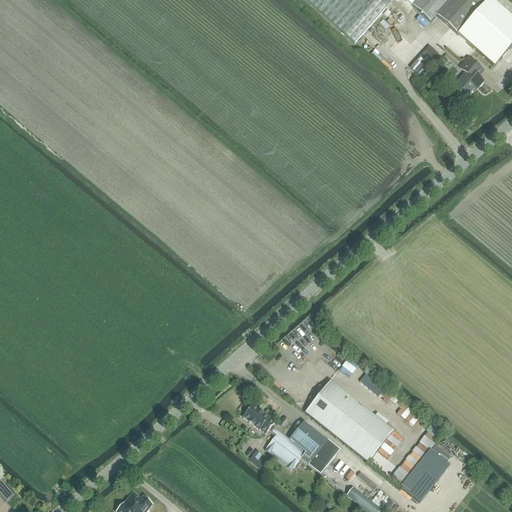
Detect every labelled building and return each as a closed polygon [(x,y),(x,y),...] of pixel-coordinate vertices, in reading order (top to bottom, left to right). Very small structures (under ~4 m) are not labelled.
[(393,0),(304,0),(354,44),(393,0)] [(491,70),(511,46),(511,23),(487,1),(486,2),(483,0),(418,0),(412,7),(430,24),(436,16),(456,35),(454,38),(472,54),(491,70)] [(511,0),(508,0),(503,5),(511,13),(511,0)] [(476,87),(478,89),(483,82),(478,78),(483,72),(468,59),(460,69),(465,74),(454,86),(467,97),(476,87)] [(333,356),(339,347),(333,343),(327,352),(333,356)] [(344,367),(341,376),(346,378),(350,370),(344,367)] [(384,385),(379,393),(384,396),(389,389),(384,385)] [(307,414),(359,456),(369,464),(391,435),(328,386),(307,414)] [(395,392),(388,401),(393,405),(400,396),(395,392)] [(300,460),(314,470),(321,475),(339,452),(303,424),(289,441),(272,428),(274,425),(268,420),(269,420),(253,407),(243,419),(259,432),(260,431),(265,436),(269,432),(277,438),(267,450),(292,470),(300,460)] [(402,457),(412,447),(396,432),(391,438),(393,440),(388,445),(402,457)] [(435,446),(406,483),(422,496),(447,464),(445,463),(449,457),(435,446)] [(259,470),(267,460),(257,452),(252,457),(253,458),(249,462),(259,470)] [(394,478),(398,473),(387,465),(383,471),(394,478)] [(360,474),(357,477),(374,491),(377,488),(360,474)] [(352,489),(346,496),(366,511),(381,511),(371,504),(352,489)] [(380,492),(371,503),(379,509),(388,498),(380,492)] [(133,495),(127,502),(137,511),(147,511),(152,506),(143,498),(141,501),(133,495)] [(124,505),(117,511),(137,511),(127,502),(124,505)]
